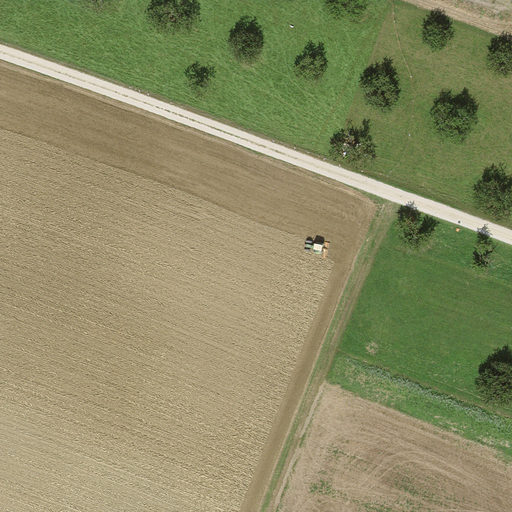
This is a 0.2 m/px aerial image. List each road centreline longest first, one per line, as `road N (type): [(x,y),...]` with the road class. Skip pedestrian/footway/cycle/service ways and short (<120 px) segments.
road 1 (track): [(511,236),(0,52)]
road 2 (track): [(261,511),(388,192)]
